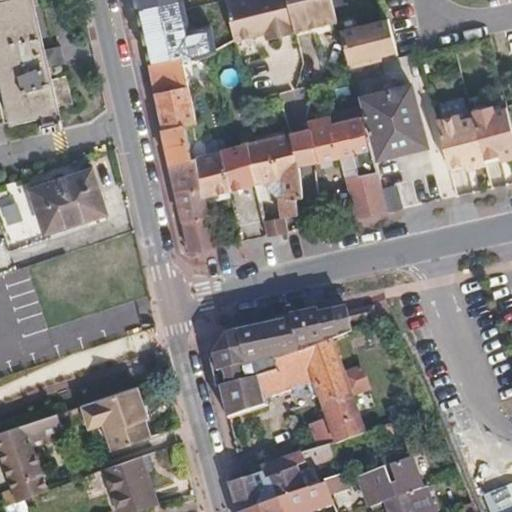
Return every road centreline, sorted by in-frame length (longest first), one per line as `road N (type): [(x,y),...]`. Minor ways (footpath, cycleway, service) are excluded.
road 1 (unclassified): [(172,308),(511,229)]
road 2 (tertiary): [(94,0),(172,308)]
road 3 (tertiary): [(172,308),(218,511)]
